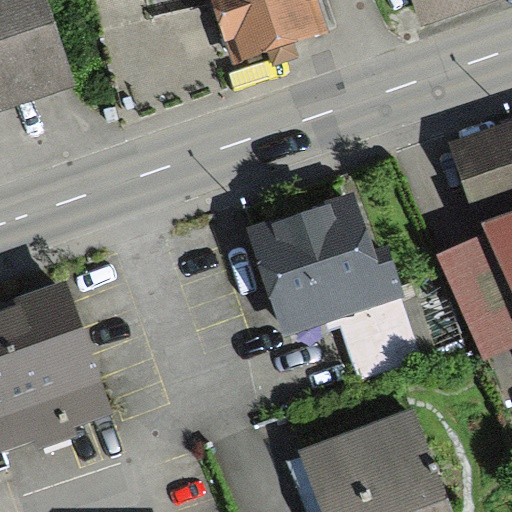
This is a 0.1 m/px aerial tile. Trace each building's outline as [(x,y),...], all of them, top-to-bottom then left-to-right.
[(0,0),(0,109),(63,87),(33,0),(0,0)] [(208,0),(239,77),(319,45),(301,0),(208,0)] [(412,0),(420,21),(478,0),(412,0)] [(511,212),(511,121),(443,147),(473,227),(511,212)] [(346,209),(255,242),(291,339),(381,306),(346,209)] [(511,219),(491,228),(496,242),(442,262),(480,363),(511,351),(511,219)] [(0,470),(109,431),(62,300),(0,322),(0,470)] [(450,511),(413,419),(310,459),(330,511),(450,511)]
